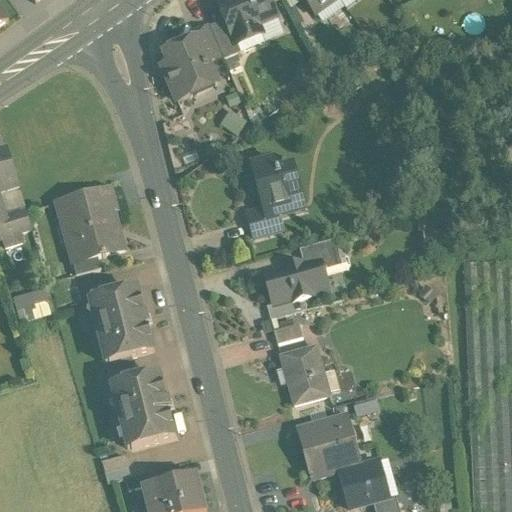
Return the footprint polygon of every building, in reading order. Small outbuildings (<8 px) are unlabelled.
[(234,0),(227,3),(219,7),(226,23),(236,48),(238,47),(262,37),(258,28),(277,20),(268,0),(234,0)] [(303,0),(315,16),(337,0),(303,0)] [(0,30),(9,24),(0,12),(0,30)] [(226,23),(210,29),(223,60),(224,63),(241,55),(238,47),(236,48),(226,23)] [(210,29),(193,37),(195,43),(196,42),(207,67),(223,60),(210,29)] [(195,43),(165,55),(172,73),(165,76),(177,105),(193,99),(191,94),(204,88),(199,77),(209,73),(207,67),(196,42),(195,43)] [(0,198),(19,192),(8,153),(0,155),(0,198)] [(275,161),(252,167),(264,211),(273,209),(303,201),(294,167),(278,172),(275,161)] [(111,192),(56,207),(61,228),(72,225),(82,264),(82,265),(97,261),(102,260),(102,262),(106,261),(106,259),(118,256),(108,215),(116,213),(111,192)] [(26,215),(23,205),(16,207),(19,217),(26,215)] [(264,211),(247,216),(254,241),(280,234),(273,209),(264,211)] [(19,217),(0,222),(0,231),(3,241),(21,236),(31,233),(26,215),(19,217)] [(413,236),(415,252),(435,250),(432,224),(416,225),(416,234),(413,236)] [(21,236),(3,241),(6,250),(24,245),(21,236)] [(335,242),(303,251),(306,262),(306,263),(325,259),(326,265),(340,261),(340,259),(335,242)] [(348,272),(349,270),(348,261),(342,258),(340,259),(340,261),(326,265),(323,265),(326,275),(337,272),(342,274),(348,272)] [(325,259),(306,263),(306,262),(261,274),(271,312),(331,297),(326,275),(323,265),(326,265),(325,259)] [(97,261),(82,265),(82,264),(72,266),(75,280),(100,273),(97,261)] [(511,511),(511,263),(464,265),(472,511),(511,511)] [(73,280),(50,286),(56,309),(79,303),(73,280)] [(45,291),(12,300),(20,324),(52,315),(45,291)] [(136,294),(93,304),(93,306),(98,324),(94,325),(99,349),(104,348),(108,364),(108,367),(130,362),(152,356),(145,331),(148,330),(145,318),(142,319),(136,294)] [(98,324),(93,306),(89,308),(87,311),(90,324),(94,325),(98,324)] [(299,327),(274,334),(278,347),(303,340),(299,327)] [(104,348),(99,349),(98,352),(100,364),(103,365),(108,364),(104,348)] [(317,351),(282,360),(295,409),(330,399),(317,351)] [(130,362),(108,367),(108,364),(103,365),(107,379),(133,372),(130,362)] [(133,372),(107,379),(111,393),(116,392),(115,389),(136,384),(133,372)] [(136,384),(115,389),(116,392),(120,408),(116,409),(122,433),(126,432),(131,449),(131,452),(174,440),(168,416),(171,415),(167,403),(165,404),(158,378),(136,384)] [(116,392),(111,393),(109,396),(113,408),(116,409),(120,408),(116,392)] [(346,419),(298,433),(313,484),(340,477),(361,471),(346,419)] [(360,465),(374,462),(368,428),(353,431),(360,465)] [(131,449),(126,432),(122,433),(119,436),(123,449),(126,450),(131,449)] [(125,458),(102,464),(108,487),(125,483),(131,482),(125,458)] [(361,471),(340,477),(349,511),(353,511),(373,507),(388,502),(388,501),(378,466),(361,471)] [(131,482),(125,483),(129,494),(143,490),(150,488),(147,477),(131,482)] [(150,488),(143,490),(147,511),(204,511),(196,477),(150,488)] [(399,511),(396,499),(388,501),(388,502),(373,507),(374,511),(399,511)]
